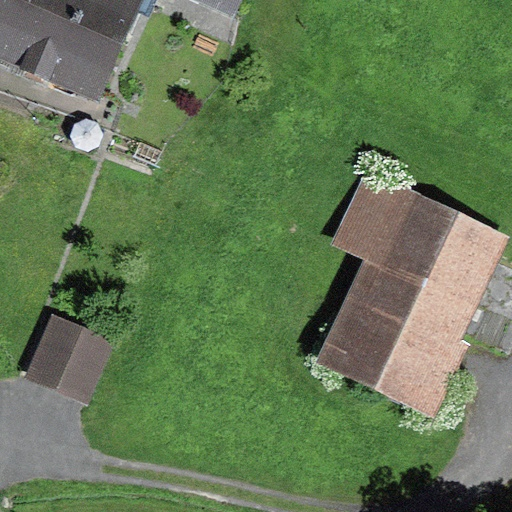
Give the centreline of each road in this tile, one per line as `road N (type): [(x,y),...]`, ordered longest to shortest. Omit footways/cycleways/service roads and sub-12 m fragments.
road 1 (track): [(0,467),(177,482),(299,511)]
road 2 (track): [(431,511),(497,465),(511,400)]
